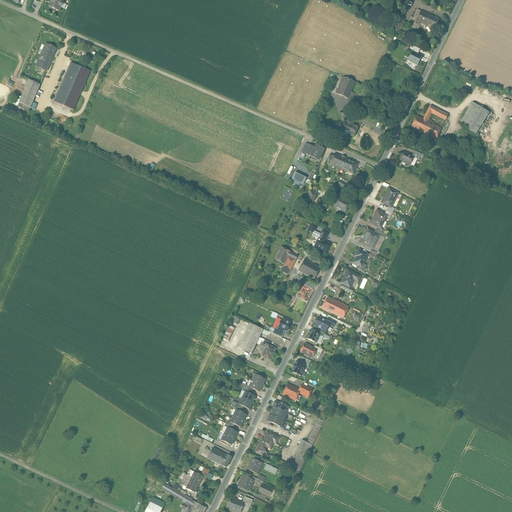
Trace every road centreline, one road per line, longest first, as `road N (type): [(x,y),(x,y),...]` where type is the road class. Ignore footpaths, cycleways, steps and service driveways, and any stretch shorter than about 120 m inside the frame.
road 1 (unclassified): [(381,166),(212,511)]
road 2 (track): [(307,134),(0,0)]
road 3 (unclassified): [(462,0),(381,166)]
road 4 (unclassified): [(0,454),(121,511)]
